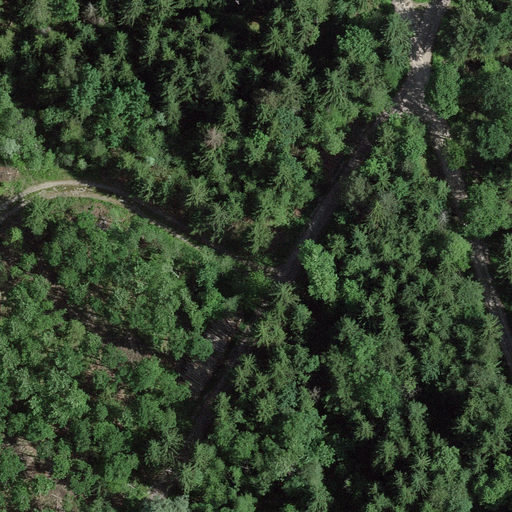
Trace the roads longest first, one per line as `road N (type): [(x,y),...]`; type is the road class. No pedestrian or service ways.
road 1 (track): [(442,0),(421,62),(145,511)]
road 2 (track): [(511,309),(405,0)]
road 3 (track): [(279,285),(121,195),(73,184),(0,209)]
